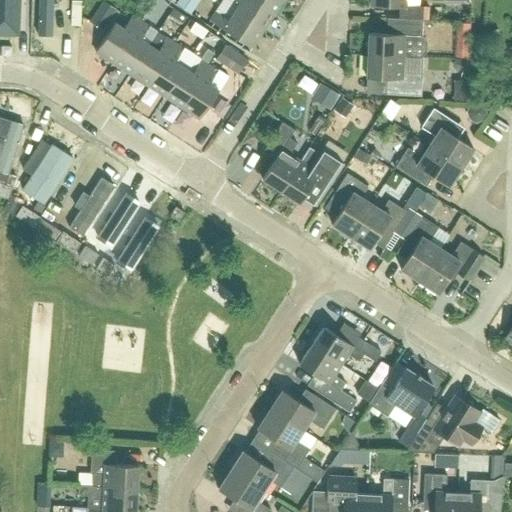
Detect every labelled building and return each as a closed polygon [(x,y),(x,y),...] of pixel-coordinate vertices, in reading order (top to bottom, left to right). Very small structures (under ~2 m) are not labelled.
[(0,0),(0,36),(18,37),(19,0),(0,0)] [(37,0),(37,36),(50,36),(51,0),(37,0)] [(83,22),(83,0),(74,0),(74,22),(83,22)] [(103,0),(102,0),(90,20),(102,28),(115,8),(103,0)] [(177,0),(174,4),(188,13),(196,0),(177,0)] [(274,12),(254,0),(235,0),(239,2),(233,11),(263,30),(274,12)] [(254,0),(274,12),(282,0),(254,0)] [(405,0),(369,0),(369,4),(399,6),(398,18),(423,19),(423,6),(405,5),(405,0)] [(263,30),(233,11),(228,19),(215,11),(209,20),(252,48),(263,30)] [(140,21),(131,15),(123,28),(114,22),(95,51),(112,63),(140,21)] [(398,19),(397,34),(368,32),(367,54),(414,57),(414,55),(420,55),(425,51),(425,40),(421,35),(422,20),(398,19)] [(129,74),(149,44),(141,39),(149,26),(140,21),(112,63),(129,74)] [(457,21),(456,56),(468,56),(469,22),(457,21)] [(157,50),(149,44),(129,74),(147,85),(174,42),(165,37),(157,50)] [(164,96),(183,67),(175,61),(183,48),(174,42),(147,85),(164,96)] [(247,57),(224,43),(215,58),(237,72),(247,57)] [(366,77),(384,77),(383,93),(420,95),(421,79),(414,71),(414,57),(367,54),(366,77)] [(500,79),(511,71),(511,57),(505,62),(501,54),(491,59),(496,66),(493,68),(500,79)] [(181,107),(209,65),(200,59),(191,72),(183,67),(164,96),(181,107)] [(286,83),(301,91),(313,69),(297,61),(286,83)] [(209,65),(181,107),(199,119),(218,89),(209,83),(217,70),(209,65)] [(470,79),(453,79),(453,101),(470,101),(470,79)] [(383,105),(393,116),(404,106),(394,95),(383,105)] [(434,135),(428,145),(461,166),(473,147),(450,133),(457,122),(432,107),(420,126),(434,135)] [(0,117),(0,174),(6,176),(21,124),(0,117)] [(262,178),(280,190),(300,160),(289,153),(296,142),(289,137),(294,129),(282,121),(265,147),(277,155),(262,178)] [(42,211),(75,159),(50,143),(16,195),(42,211)] [(449,185),(461,166),(428,145),(421,155),(407,146),(395,166),(419,181),(425,171),(449,185)] [(303,196),(315,205),(342,164),(319,149),(315,155),(306,150),(300,160),(280,190),(299,202),(303,196)] [(350,236),(371,203),(361,197),(368,186),(346,172),(333,192),(346,200),(331,223),(350,236)] [(67,228),(82,237),(115,186),(100,177),(67,228)] [(0,183),(0,196),(7,199),(11,187),(6,185),(0,183)] [(421,201),(428,205),(434,197),(427,192),(421,201)] [(117,232),(105,250),(115,256),(147,207),(126,194),(106,225),(117,232)] [(381,209),(371,203),(350,236),(369,248),(384,225),(394,231),(407,211),(388,199),(381,209)] [(15,216),(33,228),(40,217),(36,215),(22,205),(15,216)] [(184,212),(181,210),(175,206),(169,215),(178,220),(184,212)] [(394,232),(399,235),(415,211),(409,208),(394,232)] [(400,268),(419,280),(440,247),(429,241),(438,226),(415,211),(399,235),(414,245),(400,268)] [(76,240),(62,231),(55,242),(73,254),(80,243),(76,240)] [(451,255),(440,247),(419,280),(438,292),(453,268),(457,271),(456,272),(468,279),(483,255),(460,240),(451,255)] [(95,268),(107,275),(114,265),(102,257),(95,268)] [(359,361),(363,353),(374,361),(380,351),(357,336),(352,345),(323,326),(310,345),(341,364),(348,354),(359,361)] [(341,364),(310,345),(298,363),(322,379),(315,390),(349,411),(356,400),(340,390),(345,382),(334,375),(341,364)] [(390,391),(380,385),(368,403),(387,416),(395,403),(413,415),(432,385),(429,383),(428,385),(418,379),(421,375),(417,373),(416,375),(405,368),(390,391)] [(269,409),(302,430),(308,419),(322,428),(335,408),(312,393),(304,404),(282,389),(269,409)] [(425,419),(407,447),(405,451),(433,452),(444,435),(459,444),(461,440),(470,446),(482,426),(474,421),(481,411),(455,394),(433,427),(424,422),(429,415),(428,414),(425,419)] [(307,476),(315,482),(323,470),(304,457),(310,448),(296,439),(302,430),(269,409),(257,428),(280,443),(272,454),(307,476)] [(407,447),(425,419),(416,413),(414,418),(412,417),(396,440),(407,447)] [(92,485),(137,487),(138,464),(115,463),(116,450),(91,448),(90,473),(92,473),(92,485)] [(299,488),(307,476),(272,454),(265,464),(243,450),(230,469),(263,490),(269,480),(280,487),(286,479),(299,488)] [(474,460),(474,475),(495,475),(495,460),(474,460)] [(263,490),(230,469),(218,488),(241,503),(234,511),(268,511),(271,509),(257,500),(263,490)] [(456,511),(458,492),(445,491),(446,474),(423,473),(422,501),(434,502),(433,511),(456,511)] [(366,511),(368,493),(355,492),(356,477),(327,475),(326,502),(343,503),(342,511),(366,511)] [(382,494),(368,493),(366,511),(391,511),(391,504),(407,505),(408,479),(383,478),(382,494)] [(469,493),(458,492),(456,511),(479,511),(480,503),(492,504),(493,480),(470,479),(469,493)] [(88,507),(136,509),(137,487),(92,485),(78,484),(77,494),(88,495),(88,507)]
